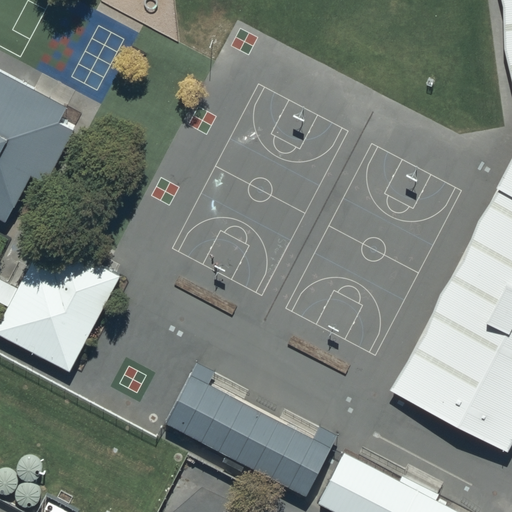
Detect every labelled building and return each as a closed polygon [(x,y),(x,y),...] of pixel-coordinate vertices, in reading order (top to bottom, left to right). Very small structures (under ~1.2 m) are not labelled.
[(511,0),(500,0),(511,77),(511,163),(390,387),(509,452),(511,447),(511,0)] [(0,218),(5,221),(31,173),(47,181),(73,133),(59,125),(69,106),(0,69),(0,218)] [(0,323),(0,330),(71,367),(119,274),(63,246),(53,266),(34,257),(0,323)] [(164,426),(302,501),(327,454),(189,379),(164,426)] [(30,389),(5,436),(111,492),(107,501),(127,511),(138,511),(166,461),(107,429),(111,421),(93,411),(89,420),(30,389)] [(314,509),(319,511),(439,511),(338,461),(314,509)]
